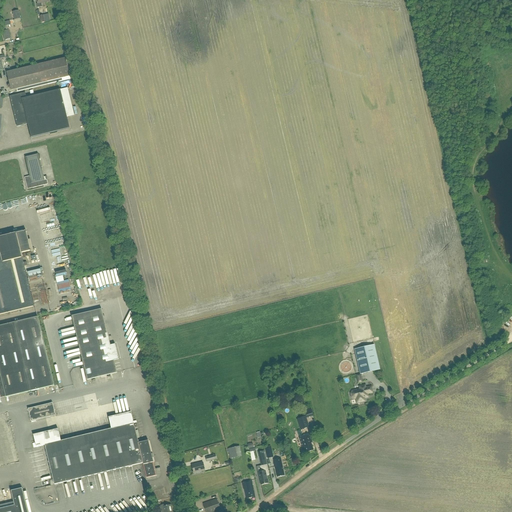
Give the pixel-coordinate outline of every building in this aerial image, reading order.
[(50,1),(49,0),(37,0),(38,4),(37,4),(37,8),(42,7),(41,3),(50,1)] [(12,12),(14,20),(21,19),(19,10),(12,12)] [(3,32),(5,41),(10,39),(8,31),(6,31),(5,26),(10,25),(9,21),(1,23),(3,32)] [(70,79),(70,76),(65,58),(7,72),(10,85),(9,85),(8,86),(8,87),(8,88),(9,88),(10,88),(11,90),(16,89),(17,92),(48,85),(70,79)] [(60,90),(48,93),(26,98),(25,93),(11,97),(18,126),(27,124),(31,138),(70,129),(60,90)] [(28,190),(48,185),(47,180),(45,181),(38,155),(25,158),(30,177),(25,178),(28,190)] [(0,315),(34,307),(21,253),(31,251),(26,231),(0,237),(0,315)] [(57,274),(60,291),(72,289),(69,272),(57,274)] [(101,309),(71,317),(87,380),(117,373),(114,360),(118,359),(115,344),(110,346),(101,309)] [(38,317),(0,326),(0,398),(0,399),(0,398),(5,397),(5,398),(54,386),(38,317)] [(360,375),(379,370),(374,346),(354,350),(360,375)] [(372,393),(371,387),(366,388),(365,386),(359,387),(360,390),(359,391),(356,392),(354,391),(352,392),(351,394),(352,398),(354,399),(355,399),(356,399),(357,403),(363,402),(364,399),(364,398),(364,397),(365,397),(366,397),(366,396),(366,394),(372,393)] [(52,403),(48,404),(27,409),(30,421),(55,415),(52,403)] [(45,445),(54,485),(143,463),(146,478),(156,476),(153,463),(148,441),(138,443),(133,424),(130,412),(108,418),(111,429),(61,441),(58,429),(33,435),(36,448),(45,445)] [(296,420),(300,431),(309,427),(306,417),(296,420)] [(61,430),(62,439),(88,434),(87,427),(80,428),(80,426),(61,430)] [(310,435),(299,439),(303,451),(304,450),(305,453),(313,450),(310,443),(312,442),(310,435)] [(230,459),(238,458),(241,457),(239,447),(228,449),(230,459)] [(280,459),(274,460),(274,462),(273,462),(275,468),(277,476),(278,475),(278,477),(283,476),(283,475),(284,475),(280,459)] [(203,463),(192,465),(194,473),(205,471),(203,463)] [(261,485),(268,483),(266,476),(269,475),(267,465),(260,466),(261,472),(258,473),(261,485)] [(244,483),(242,483),(243,490),(244,490),(246,499),(255,497),(252,481),(250,481),(244,483)] [(0,511),(27,511),(22,489),(11,492),(13,503),(0,505),(0,511)] [(216,511),(217,511),(221,510),(217,499),(203,504),(205,511),(216,511)]
